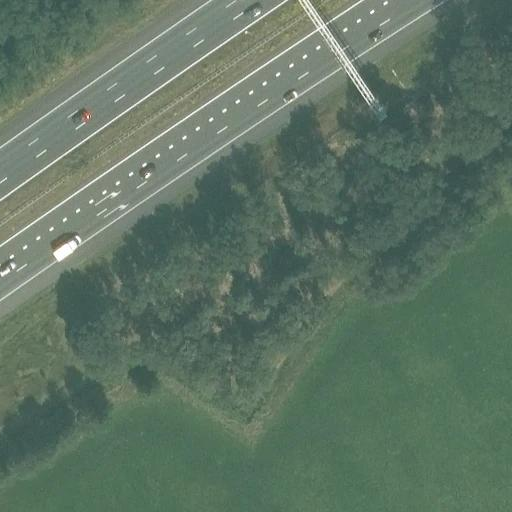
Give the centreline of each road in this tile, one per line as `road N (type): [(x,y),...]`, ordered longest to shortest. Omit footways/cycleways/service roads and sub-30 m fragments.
road 1 (motorway): [(0,275),(404,0)]
road 2 (motorway): [(251,0),(0,175)]
